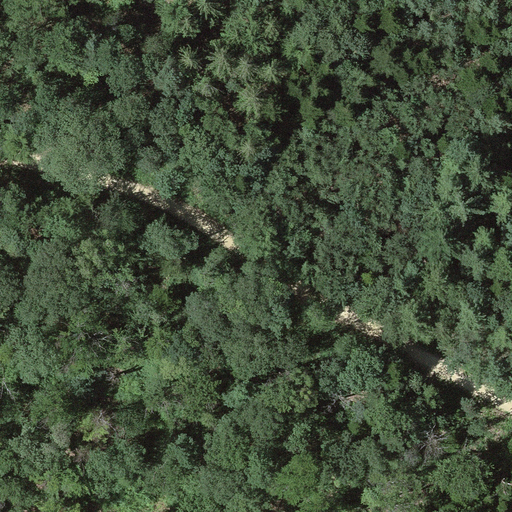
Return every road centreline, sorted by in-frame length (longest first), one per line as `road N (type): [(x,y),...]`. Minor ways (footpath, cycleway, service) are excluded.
road 1 (track): [(0,138),(176,217),(274,275)]
road 2 (track): [(274,275),(511,412)]
